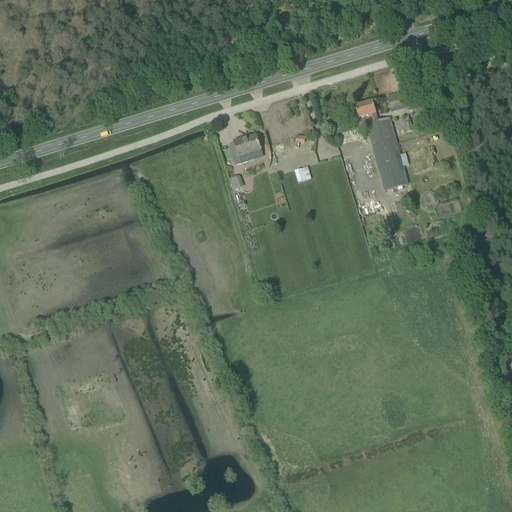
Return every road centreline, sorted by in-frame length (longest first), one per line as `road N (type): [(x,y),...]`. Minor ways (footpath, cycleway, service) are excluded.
road 1 (secondary): [(0,164),(395,42)]
road 2 (secondary): [(511,6),(395,42)]
